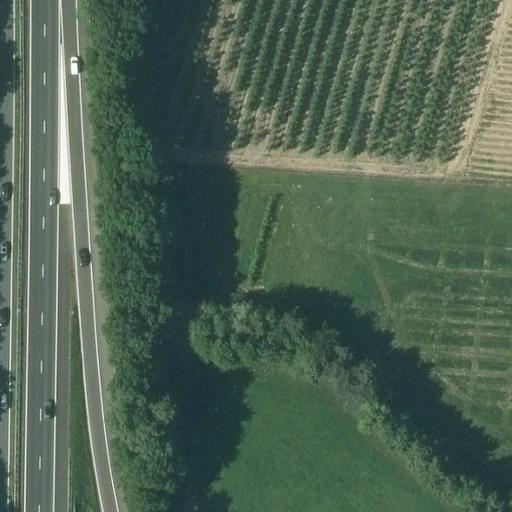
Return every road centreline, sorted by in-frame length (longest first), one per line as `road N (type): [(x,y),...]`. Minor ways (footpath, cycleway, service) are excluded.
road 1 (motorway): [(117,511),(44,0)]
road 2 (motorway): [(38,511),(43,0)]
